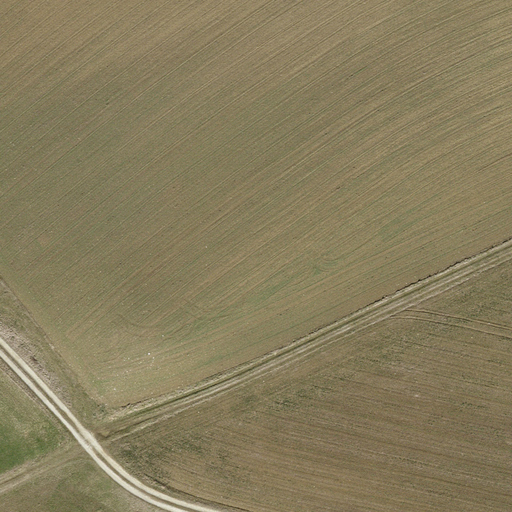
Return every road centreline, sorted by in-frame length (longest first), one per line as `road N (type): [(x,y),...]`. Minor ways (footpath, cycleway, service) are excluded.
road 1 (track): [(75,426),(319,340),(511,249)]
road 2 (track): [(191,511),(139,488),(0,344)]
